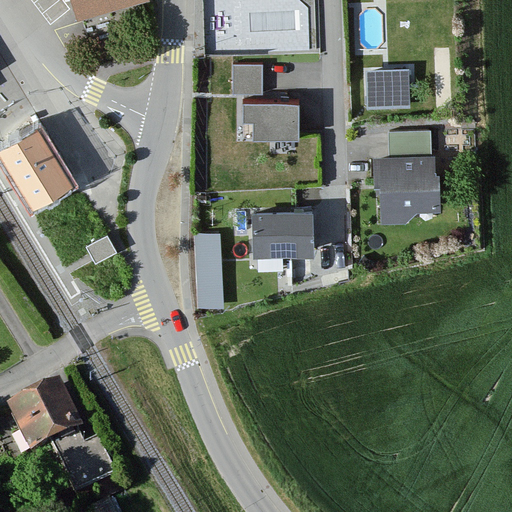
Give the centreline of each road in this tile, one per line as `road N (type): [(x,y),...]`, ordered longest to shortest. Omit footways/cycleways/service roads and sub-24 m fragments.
road 1 (tertiary): [(162,301),(212,428),(264,511)]
road 2 (unclassified): [(0,1),(80,88),(160,123)]
road 3 (tertiary): [(160,123),(139,227),(162,301)]
road 4 (residential): [(162,301),(0,386)]
road 5 (tertiary): [(174,0),(160,123)]
